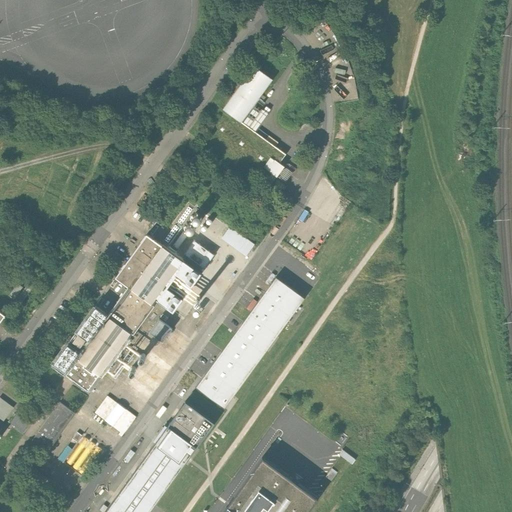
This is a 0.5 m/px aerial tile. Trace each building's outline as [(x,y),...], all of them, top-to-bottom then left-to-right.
[(254,67),(223,109),(241,122),(254,104),(272,80),(254,67)] [(256,133),(268,115),(254,104),(241,122),(256,133)] [(241,122),(223,109),(203,137),(266,182),(272,173),(279,164),(286,155),(256,133),(241,122)] [(292,173),(279,164),(272,173),(277,176),(285,182),(292,173)] [(277,176),(272,173),(266,182),(270,185),(277,176)] [(232,226),(224,238),(249,255),(258,244),(232,226)] [(147,234),(115,278),(128,287),(108,314),(95,306),(52,365),(90,393),(158,301),(173,312),(183,299),(168,288),(176,276),(192,287),(201,274),(147,234)] [(276,278),(196,387),(225,408),(234,396),(304,298),(276,278)] [(161,321),(159,320),(148,333),(162,343),(172,330),(164,324),(166,322),(162,319),(161,321)] [(123,434),(136,417),(108,396),(95,414),(123,434)] [(0,397),(0,417),(4,420),(14,406),(0,397)] [(44,459),(76,413),(61,402),(28,447),(44,459)] [(162,436),(106,511),(149,511),(155,504),(184,464),(188,459),(214,423),(186,403),(162,436)] [(262,457),(222,511),(307,511),(318,498),(262,457)]
